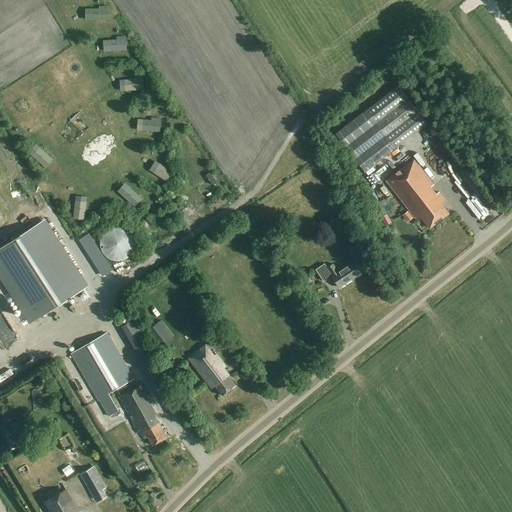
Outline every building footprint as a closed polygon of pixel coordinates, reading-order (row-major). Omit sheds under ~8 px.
[(398,87),(335,135),(364,172),(427,125),(398,87)] [(430,141),(438,135),(433,129),(435,128),(432,126),(423,133),(430,141)] [(438,135),(430,141),(435,147),(446,138),(441,132),(438,135)] [(413,160),(386,182),(417,223),(422,219),(429,228),(448,214),(441,205),(446,201),(439,192),(436,195),(430,188),(433,185),(413,160)] [(386,215),(381,218),(386,226),(391,223),(387,214),(386,215)] [(86,287),(43,220),(0,247),(0,277),(30,323),(86,287)] [(135,246),(135,244),(135,243),(135,241),(134,240),(134,238),(133,237),(133,235),(132,234),(131,233),(130,232),(129,231),(128,230),(126,229),(125,228),(123,228),(122,227),(120,227),(119,227),(117,227),(116,227),(114,227),(113,227),(111,228),(110,228),(109,229),(107,230),(106,231),(105,232),(104,233),(103,234),(102,235),(101,237),(101,238),(100,240),(100,241),(100,243),(100,244),(100,246),(100,247),(100,249),(101,250),(101,252),(102,253),(103,254),(104,256),(105,257),(106,258),(107,259),(109,260),(110,260),(111,261),(113,261),(114,262),(116,262),(117,262),(119,262),(120,262),(122,261),(123,261),(125,260),(126,260),(128,259),(129,258),(130,257),(131,256),(132,254),(133,253),(133,252),(134,250),(134,249),(135,247),(135,246)] [(289,248),(285,241),(277,245),(281,253),(289,248)] [(339,289),(357,276),(358,277),(365,272),(356,260),(337,272),(332,265),(327,269),(324,264),(316,270),(323,282),(331,277),(339,289)] [(98,311),(80,321),(85,328),(102,318),(98,311)] [(0,331),(3,335),(10,330),(0,317),(0,331)] [(123,326),(175,416),(184,410),(132,321),(123,326)] [(160,348),(169,341),(156,324),(156,325),(153,321),(148,325),(151,329),(147,331),(160,348)] [(106,334),(72,353),(109,417),(118,412),(108,395),(117,390),(120,397),(119,397),(139,434),(140,434),(141,436),(144,434),(146,438),(148,437),(153,446),(167,439),(154,416),(157,415),(141,385),(133,390),(129,383),(133,380),(106,334)] [(214,357),(205,346),(188,359),(211,389),(215,386),(222,396),(235,386),(228,376),(229,376),(222,367),(224,365),(217,355),(214,357)] [(62,470),(67,477),(74,472),(69,465),(62,470)] [(93,467),(80,474),(92,496),(94,495),(98,501),(106,497),(102,490),(105,489),(93,467)] [(78,511),(65,490),(44,503),(50,511),(78,511)]
